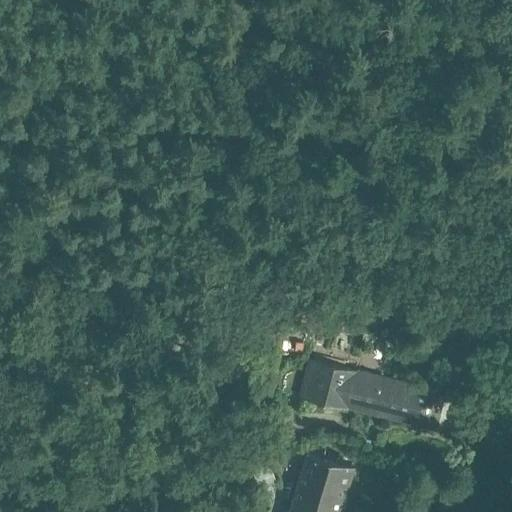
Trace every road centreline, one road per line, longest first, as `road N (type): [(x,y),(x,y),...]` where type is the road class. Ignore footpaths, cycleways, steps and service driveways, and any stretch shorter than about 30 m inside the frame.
road 1 (track): [(299,326),(279,329),(259,452),(174,439)]
road 2 (track): [(174,439),(0,435)]
